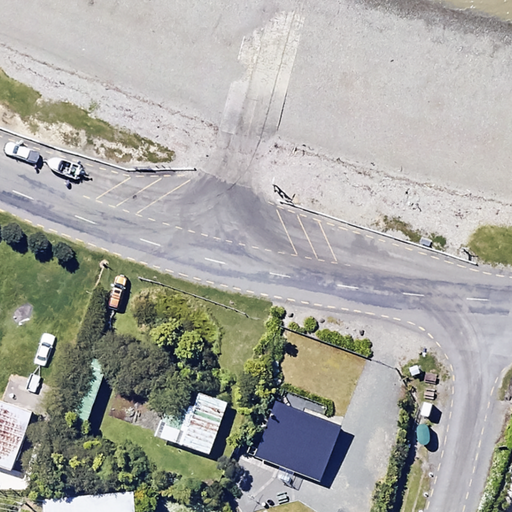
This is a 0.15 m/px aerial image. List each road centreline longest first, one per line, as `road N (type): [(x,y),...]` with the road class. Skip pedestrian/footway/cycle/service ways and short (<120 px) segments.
road 1 (tertiary): [(0,184),(203,257),(399,293),(489,299)]
road 2 (unclassified): [(489,299),(454,482),(441,511)]
